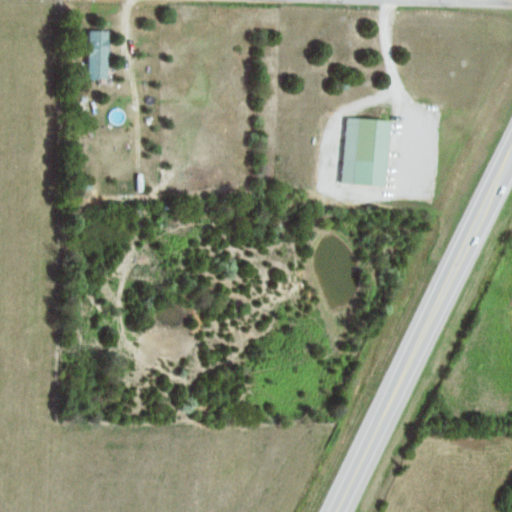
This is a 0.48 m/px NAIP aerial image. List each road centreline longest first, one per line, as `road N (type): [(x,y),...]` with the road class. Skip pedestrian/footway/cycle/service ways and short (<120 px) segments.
road 1 (primary): [(335,511),(511,150)]
road 2 (residential): [(511,3),(384,1)]
